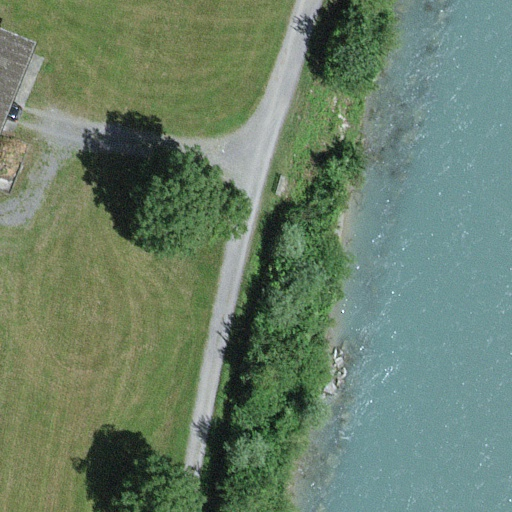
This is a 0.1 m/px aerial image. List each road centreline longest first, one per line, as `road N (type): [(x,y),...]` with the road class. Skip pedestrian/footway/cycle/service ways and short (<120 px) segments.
road 1 (track): [(191,511),(252,164),(307,0)]
road 2 (track): [(252,164),(54,137)]
